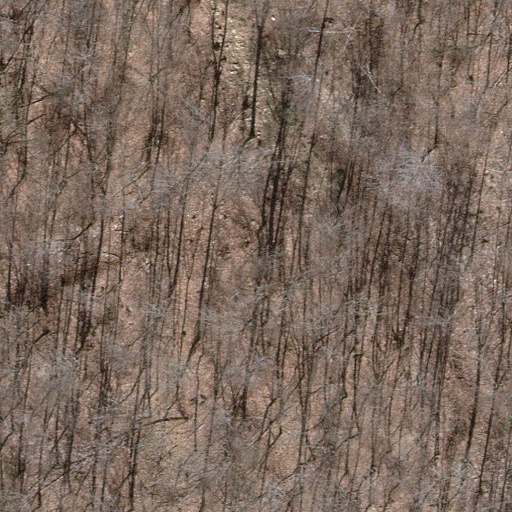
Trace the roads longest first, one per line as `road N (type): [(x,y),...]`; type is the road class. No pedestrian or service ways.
road 1 (track): [(269,0),(369,188),(445,368),(511,452)]
road 2 (track): [(0,317),(185,172),(274,5)]
